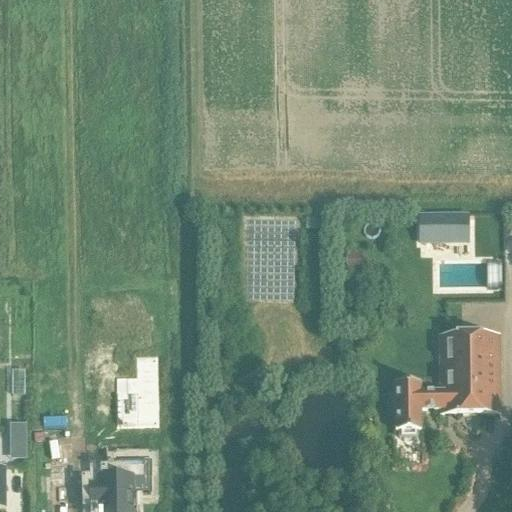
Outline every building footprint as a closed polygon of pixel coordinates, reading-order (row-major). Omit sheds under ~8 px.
[(468,218),(419,218),(419,244),(468,244),(468,218)] [(324,221),(305,221),(305,233),(324,233),(324,221)] [(361,254),(349,255),(350,274),(361,274),(361,254)] [(420,385),(394,385),(395,401),(395,405),(395,433),(399,433),(399,440),(417,440),(416,433),(421,433),(420,412),(439,412),(440,417),(499,417),(499,337),(439,338),(439,393),(420,394),(420,385)] [(25,426),(10,426),(10,443),(25,443),(25,426)] [(100,487),(90,487),(90,507),(100,507),(100,511),(132,511),(133,511),(133,497),(132,498),(132,496),(148,495),(148,464),(116,464),(116,480),(100,480),(100,487)]
